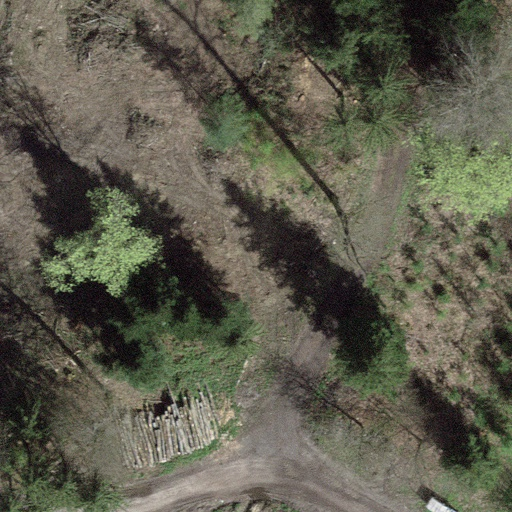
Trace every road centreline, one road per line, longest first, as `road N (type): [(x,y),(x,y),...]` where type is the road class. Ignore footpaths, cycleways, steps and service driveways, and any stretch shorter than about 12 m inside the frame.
road 1 (track): [(435,0),(265,469)]
road 2 (track): [(366,511),(265,469),(101,511)]
